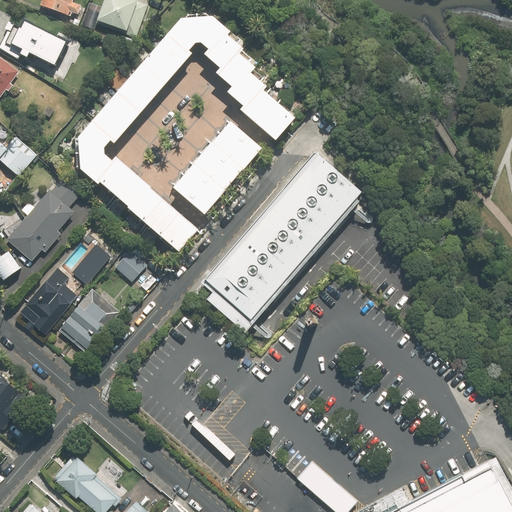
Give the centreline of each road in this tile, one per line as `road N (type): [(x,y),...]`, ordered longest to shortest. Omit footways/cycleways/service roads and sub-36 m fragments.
road 1 (residential): [(82,397),(314,125)]
road 2 (residential): [(215,511),(82,397)]
road 3 (residential): [(0,492),(82,397)]
